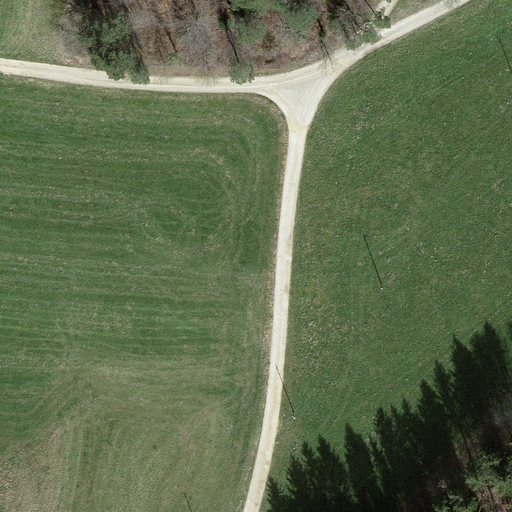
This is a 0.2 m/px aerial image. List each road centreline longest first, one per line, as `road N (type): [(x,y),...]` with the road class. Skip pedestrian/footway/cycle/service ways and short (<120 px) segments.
road 1 (track): [(0,72),(75,83),(298,89),(458,0)]
road 2 (track): [(298,89),(267,460),(251,511)]
